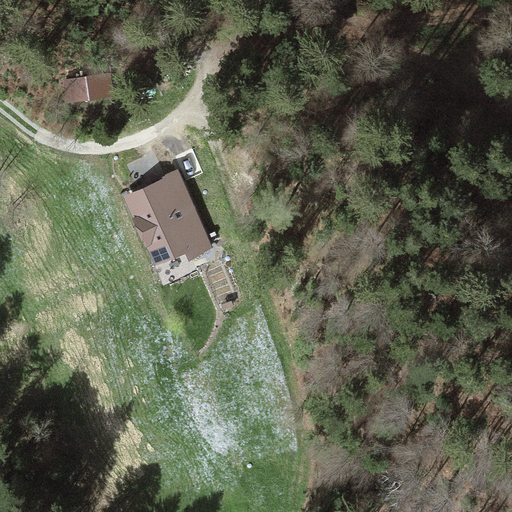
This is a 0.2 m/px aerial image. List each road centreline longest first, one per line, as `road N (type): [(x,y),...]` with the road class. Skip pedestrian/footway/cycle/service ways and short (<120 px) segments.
road 1 (track): [(0,102),(56,141),(119,147),(165,126),(237,40),(306,15),(339,15),(395,33),(511,110)]
road 2 (track): [(511,6),(395,33)]
